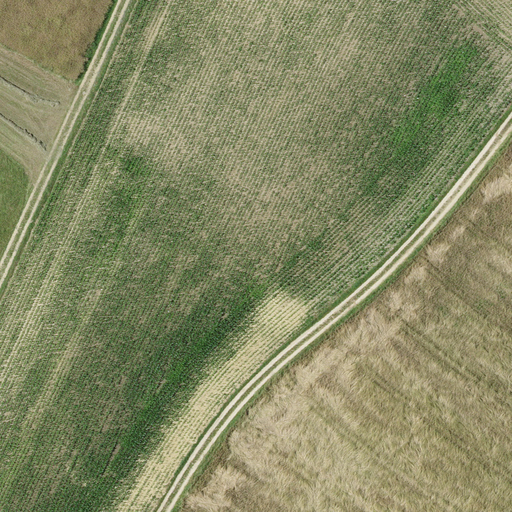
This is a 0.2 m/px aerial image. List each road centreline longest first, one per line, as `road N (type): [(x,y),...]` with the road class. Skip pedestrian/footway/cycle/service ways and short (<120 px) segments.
road 1 (track): [(162,511),(210,435),(258,379),(386,270),(511,119)]
road 2 (track): [(125,0),(0,277)]
